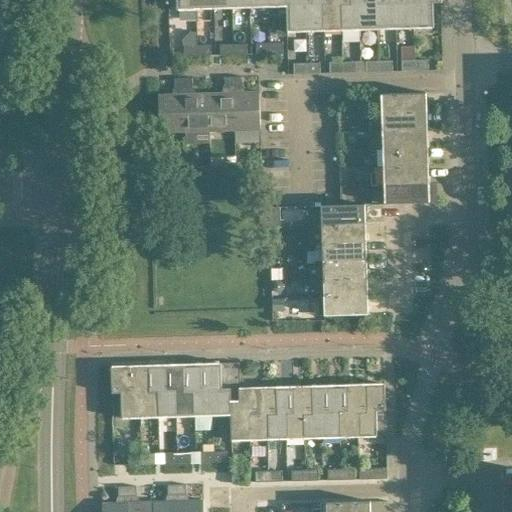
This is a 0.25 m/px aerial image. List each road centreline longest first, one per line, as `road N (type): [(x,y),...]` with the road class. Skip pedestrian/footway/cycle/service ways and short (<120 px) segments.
road 1 (residential): [(51,511),(60,185)]
road 2 (residential): [(409,511),(412,428),(462,263),(469,213)]
road 3 (residential): [(60,185),(69,0)]
road 4 (residential): [(469,213),(395,215),(398,303)]
road 5 (residential): [(469,213),(464,64)]
